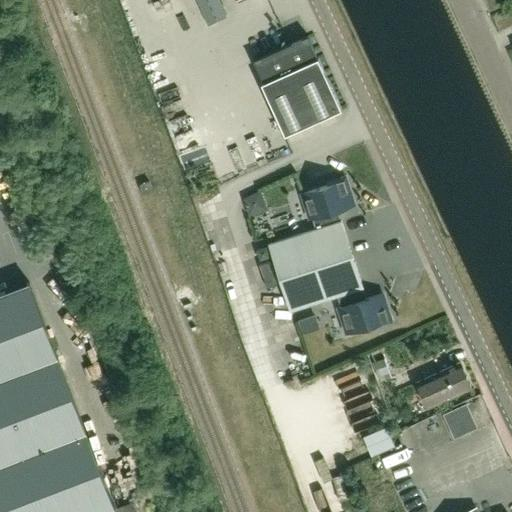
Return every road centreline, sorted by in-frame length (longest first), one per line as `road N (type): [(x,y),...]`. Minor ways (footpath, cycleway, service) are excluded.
road 1 (tertiary): [(511,418),(317,0)]
road 2 (unclassified): [(511,110),(461,0)]
